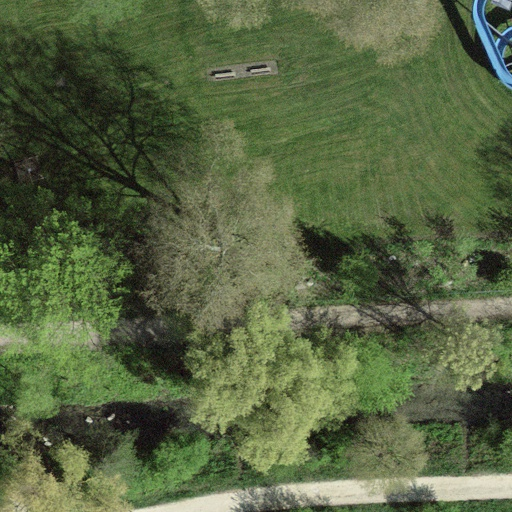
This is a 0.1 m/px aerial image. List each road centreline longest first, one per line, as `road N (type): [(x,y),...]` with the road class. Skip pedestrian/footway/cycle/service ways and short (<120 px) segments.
road 1 (track): [(0,336),(511,314)]
road 2 (track): [(193,511),(255,496),(511,485)]
